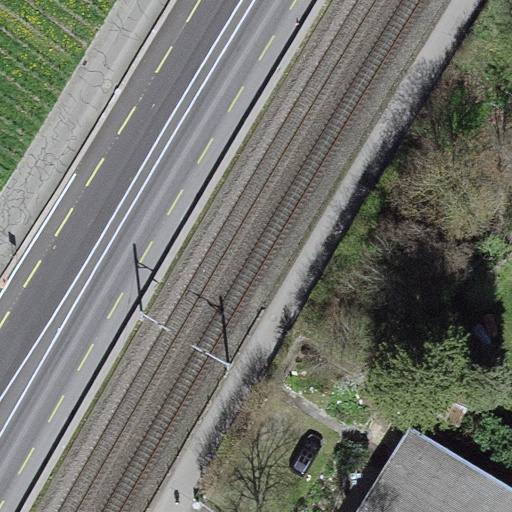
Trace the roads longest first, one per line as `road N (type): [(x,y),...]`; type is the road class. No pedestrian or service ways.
road 1 (residential): [(194,511),(500,0)]
road 2 (primary): [(258,0),(0,457)]
